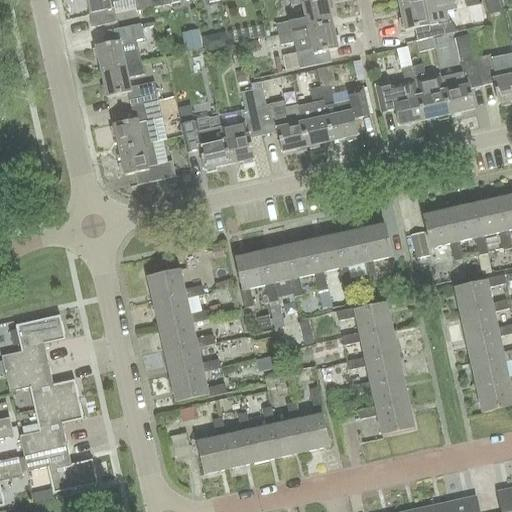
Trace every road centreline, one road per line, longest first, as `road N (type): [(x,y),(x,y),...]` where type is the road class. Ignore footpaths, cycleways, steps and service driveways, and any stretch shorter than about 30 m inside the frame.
road 1 (residential): [(92,231),(511,125)]
road 2 (residential): [(175,511),(511,442)]
road 3 (residential): [(156,511),(92,231)]
road 4 (residential): [(92,231),(40,0)]
